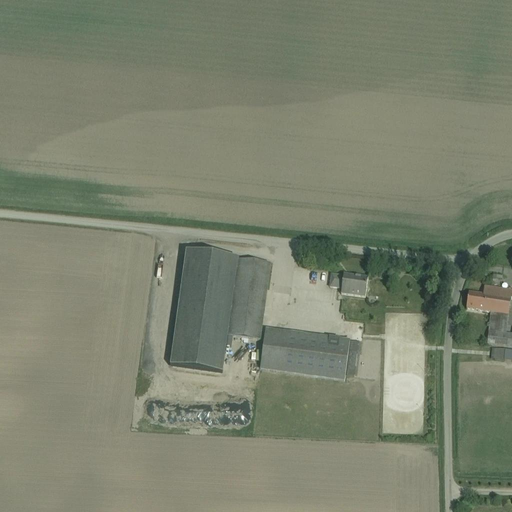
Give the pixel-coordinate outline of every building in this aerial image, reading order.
[(259,343),(269,276),(270,266),(239,261),(186,253),(170,367),(222,375),(226,349),(231,350),(232,339),(259,343)] [(331,276),(329,289),(338,290),(342,290),(341,295),(365,298),(368,279),(343,276),(343,278),(331,276)] [(511,335),(505,335),(510,302),(511,292),(484,288),(483,296),(468,294),(466,310),(491,314),(486,344),(511,347),(511,335)] [(344,382),(345,377),(354,378),(359,344),(265,331),(260,371),(344,382)] [(492,356),(492,366),(505,366),(505,357),(492,356)]
